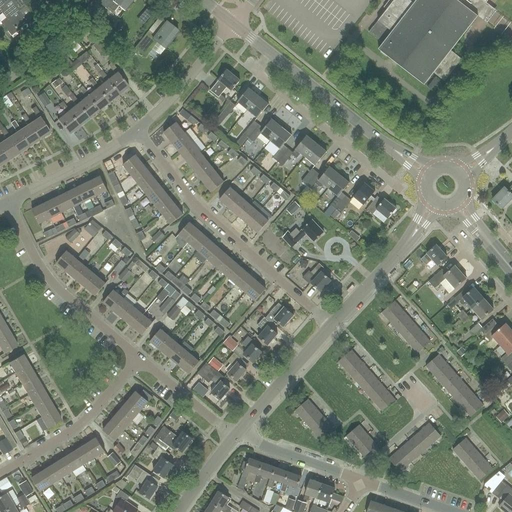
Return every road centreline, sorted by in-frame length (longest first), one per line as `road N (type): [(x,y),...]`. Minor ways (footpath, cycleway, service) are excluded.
road 1 (residential): [(331,325),(179,184),(141,130)]
road 2 (tertiary): [(426,175),(237,24)]
road 3 (residential): [(140,358),(60,293),(7,203)]
road 4 (residential): [(0,474),(80,424),(140,358)]
road 5 (tertiary): [(331,325),(433,206)]
road 6 (residential): [(7,203),(141,130)]
road 7 (tertiary): [(234,435),(331,325)]
road 8 (residential): [(141,130),(237,24)]
road 9 (residential): [(363,480),(234,435)]
road 10 (residential): [(234,435),(140,358)]
